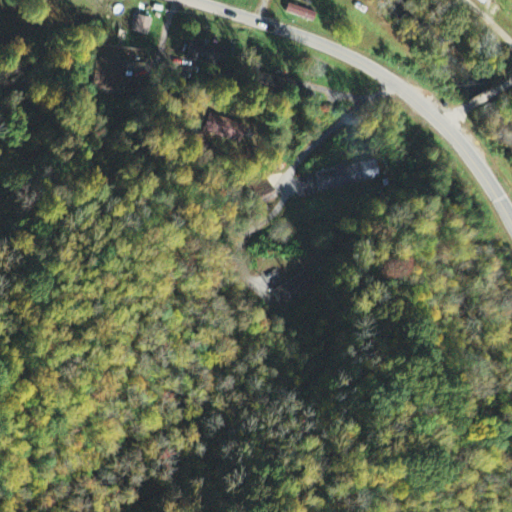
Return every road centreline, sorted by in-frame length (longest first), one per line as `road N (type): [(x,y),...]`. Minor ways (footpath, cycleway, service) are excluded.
road 1 (tertiary): [(195,0),(373,67),(439,118),(511,216)]
road 2 (residential): [(396,83),(312,149),(294,167),(286,200),(246,233),(238,252),(247,281),(259,290)]
